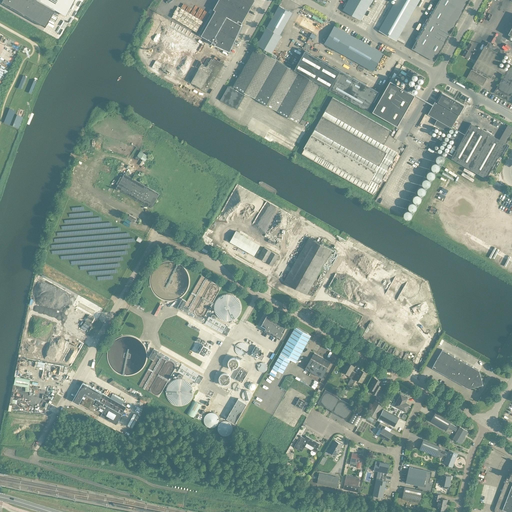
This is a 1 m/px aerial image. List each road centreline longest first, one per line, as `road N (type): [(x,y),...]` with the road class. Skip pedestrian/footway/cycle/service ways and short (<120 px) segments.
road 1 (unclassified): [(423,388),(214,270)]
road 2 (unclassified): [(59,406),(154,236)]
road 3 (unknown): [(413,140),(391,187),(404,200),(422,181),(431,153),(417,141)]
road 4 (unclassified): [(432,73),(326,12)]
